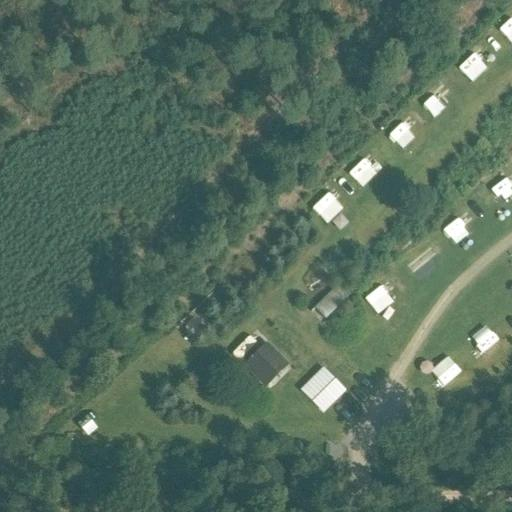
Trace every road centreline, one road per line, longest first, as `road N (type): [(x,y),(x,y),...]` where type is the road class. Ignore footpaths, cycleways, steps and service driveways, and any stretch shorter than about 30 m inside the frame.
road 1 (track): [(511,497),(285,476),(48,467),(0,452)]
road 2 (unknown): [(358,485),(365,434),(385,392),(457,285),(511,243)]
